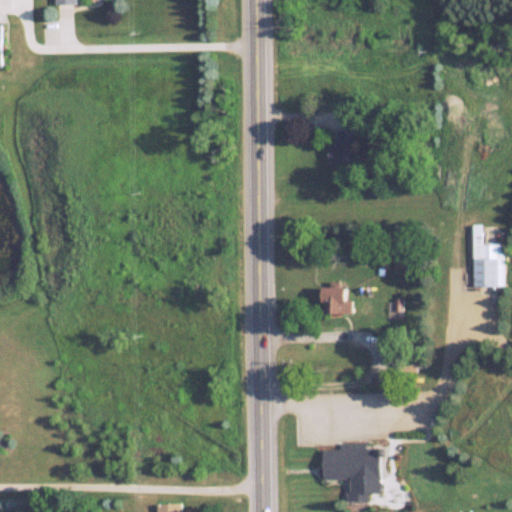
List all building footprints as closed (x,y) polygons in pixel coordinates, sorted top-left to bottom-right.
[(353,131),(336,131),(336,144),(328,144),(328,162),(353,162),(353,131)] [(473,285),(504,285),(504,243),(482,243),(482,224),(473,224),(473,285)] [(350,312),(350,286),(325,286),(325,312),(350,312)] [(418,370),(418,352),(399,352),(399,370),(418,370)] [(322,479),(348,478),(348,499),(368,499),(367,492),(380,492),(379,446),(364,446),(364,441),(339,441),(339,448),(321,448),(322,479)] [(181,511),(181,503),(154,504),(154,511),(181,511)]
